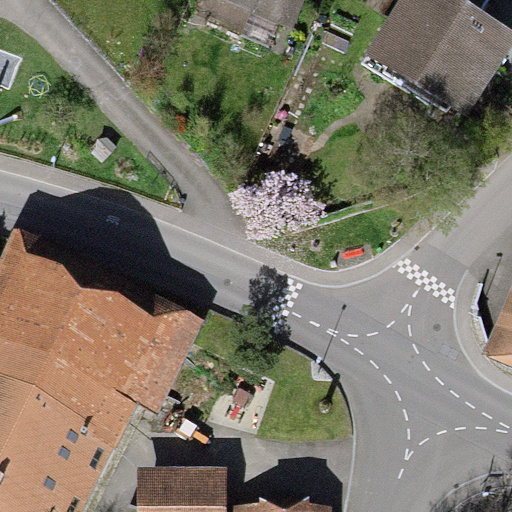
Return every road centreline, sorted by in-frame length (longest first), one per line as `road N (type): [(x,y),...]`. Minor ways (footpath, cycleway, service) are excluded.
road 1 (tertiary): [(0,202),(223,276),(371,351)]
road 2 (unclassified): [(511,199),(436,272),(371,351)]
road 3 (unclassified): [(449,395),(394,511)]
